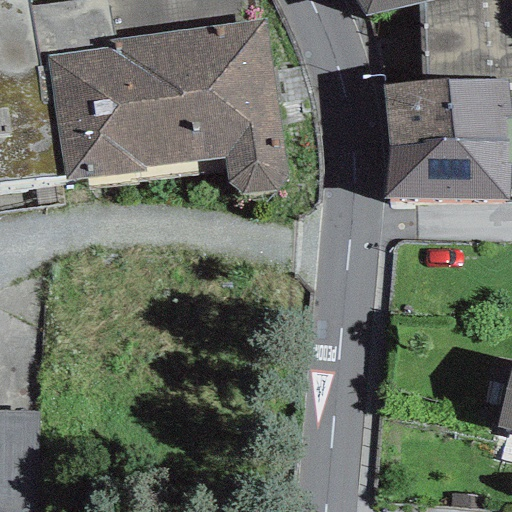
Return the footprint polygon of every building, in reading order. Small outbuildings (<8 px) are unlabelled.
[(93,0),(94,4),(96,12),(104,10),(140,0),(93,0)] [(250,34),(243,0),(140,0),(104,10),(111,49),(250,34)] [(333,0),(366,48),(422,34),(492,15),(489,0),(333,0)] [(511,0),(489,0),(492,15),(422,34),(424,108),(506,103),(506,109),(511,108),(511,0)] [(26,3),(0,11),(0,203),(62,194),(48,80),(46,68),(114,60),(111,49),(104,10),(96,12),(94,4),(28,13),(26,3)] [(286,185),(263,32),(250,34),(111,49),(114,60),(46,68),(48,80),(62,194),(64,207),(221,176),(226,203),(243,214),(267,212),(280,204),(286,185)] [(424,108),(381,111),(383,226),(509,224),(507,187),(511,187),(511,142),(509,143),(506,109),(506,103),(424,108)] [(511,357),(495,425),(511,428),(511,357)] [(0,511),(34,511),(38,416),(0,414),(0,511)]
